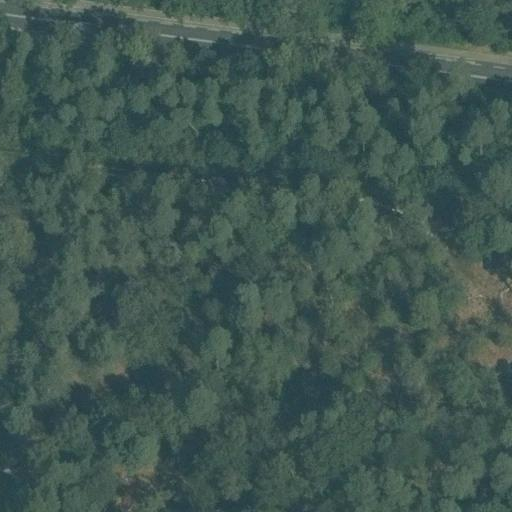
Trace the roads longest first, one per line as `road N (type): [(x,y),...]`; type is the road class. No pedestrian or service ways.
road 1 (track): [(511,214),(93,153),(27,172),(0,165)]
road 2 (primary): [(511,80),(0,11)]
road 3 (track): [(0,456),(98,465),(230,511)]
